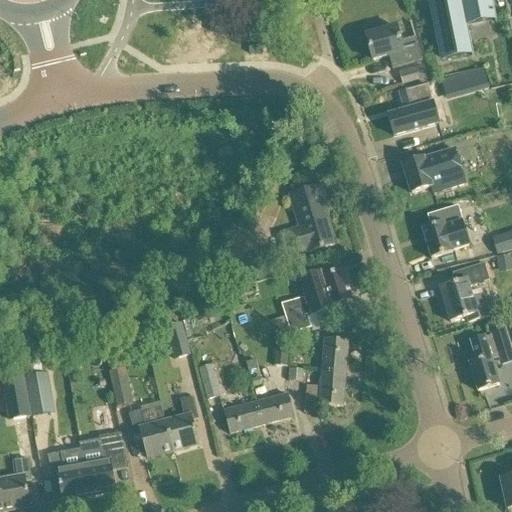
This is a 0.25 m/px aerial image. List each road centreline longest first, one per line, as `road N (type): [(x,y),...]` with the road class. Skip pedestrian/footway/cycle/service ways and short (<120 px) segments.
road 1 (unclassified): [(439,450),(352,155),(340,124),(313,95),(269,81),(60,92)]
road 2 (residential): [(439,450),(209,511)]
